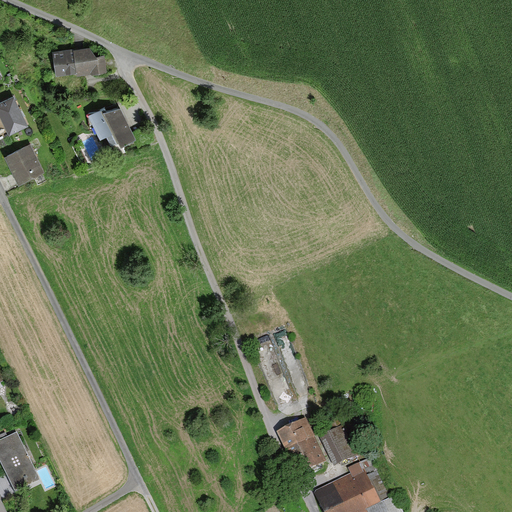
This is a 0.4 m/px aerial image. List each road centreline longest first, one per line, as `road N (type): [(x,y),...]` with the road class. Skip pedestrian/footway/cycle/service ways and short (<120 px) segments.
road 1 (unclassified): [(8,0),(155,64),(305,113),(329,130),(393,226),(511,296)]
road 2 (track): [(3,198),(155,511)]
road 3 (track): [(511,326),(271,425)]
